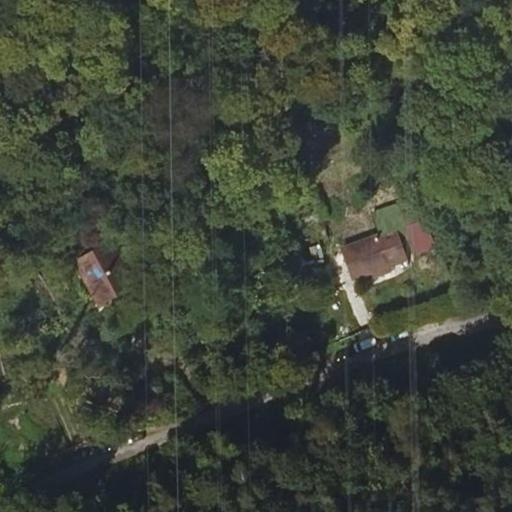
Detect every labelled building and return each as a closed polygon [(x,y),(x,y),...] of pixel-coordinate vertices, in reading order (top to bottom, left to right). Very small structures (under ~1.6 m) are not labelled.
[(413,221),(409,207),(388,212),(391,227),(413,221)] [(351,266),(371,260),(362,229),(326,241),(334,272),(351,266)] [(74,255),(92,306),(126,294),(108,243),(74,255)] [(304,273),(304,260),(281,261),(281,273),(304,273)] [(373,264),(371,260),(351,266),(353,272),(373,264)]
